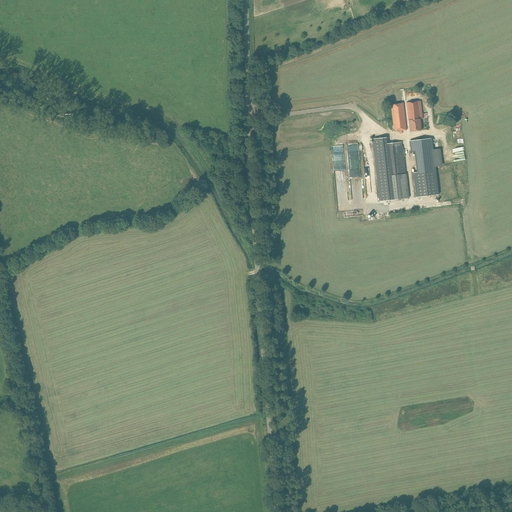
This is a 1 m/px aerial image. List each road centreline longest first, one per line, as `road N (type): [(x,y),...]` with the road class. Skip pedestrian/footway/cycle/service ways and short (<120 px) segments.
road 1 (unclassified): [(273,511),(241,0)]
road 2 (track): [(355,110),(371,129),(402,135),(511,99)]
